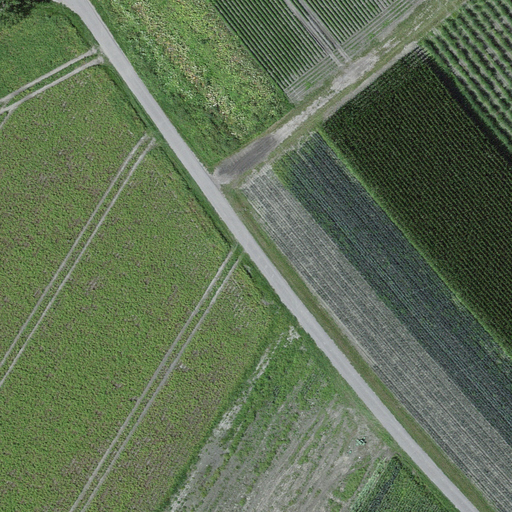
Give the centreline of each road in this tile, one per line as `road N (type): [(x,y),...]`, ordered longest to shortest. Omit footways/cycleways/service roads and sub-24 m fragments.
road 1 (track): [(465,511),(406,447),(77,0)]
road 2 (track): [(444,0),(209,187)]
